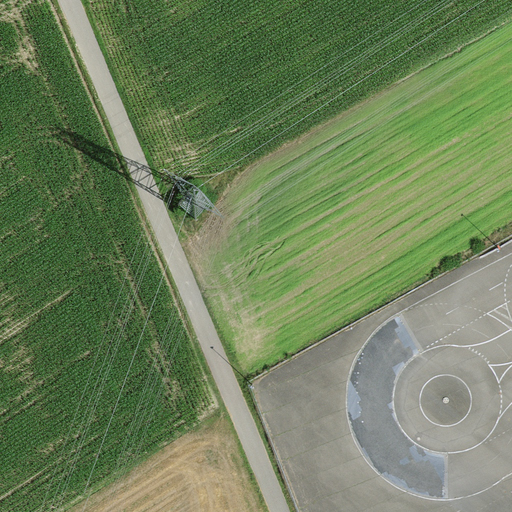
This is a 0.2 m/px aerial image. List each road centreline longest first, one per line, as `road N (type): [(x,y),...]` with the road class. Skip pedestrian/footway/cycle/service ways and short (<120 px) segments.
road 1 (unclassified): [(61,0),(227,391)]
road 2 (unclassified): [(277,511),(227,391)]
